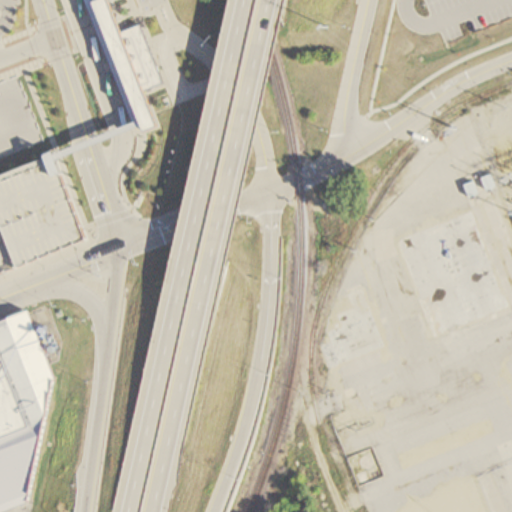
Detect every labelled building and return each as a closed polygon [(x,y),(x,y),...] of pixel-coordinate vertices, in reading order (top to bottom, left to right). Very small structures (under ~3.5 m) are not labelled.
[(87,0),(133,117),(129,118),(83,0),(87,0)] [(138,131),(156,124),(143,89),(162,82),(138,21),(118,29),(106,0),(87,0),(133,117),(137,127),(138,131)] [(0,271),(86,238),(55,158),(50,148),(30,156),(31,159),(0,171),(0,271)] [(433,335),(509,309),(477,212),(400,238),(433,335)] [(388,348),(367,287),(349,293),(355,308),(332,316),(336,328),(329,330),(333,341),(323,345),(331,367),(388,348)] [(0,511),(5,511),(29,503),(43,436),(56,377),(30,311),(0,322),(0,511)] [(491,511),(481,480),(419,500),(423,511),(419,511),(491,511)]
